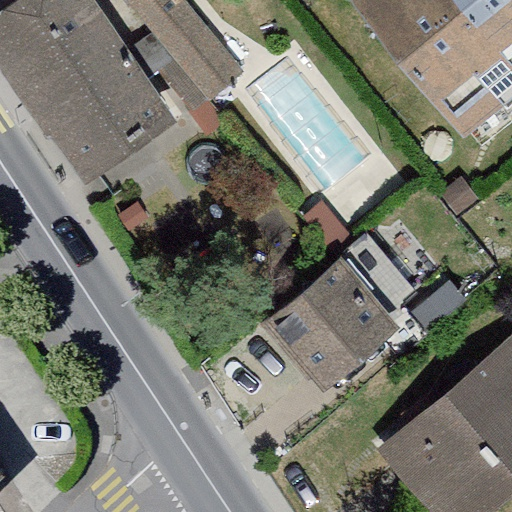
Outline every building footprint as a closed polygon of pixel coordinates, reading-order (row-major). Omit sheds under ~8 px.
[(88,0),(39,0),(0,27),(0,60),(92,194),(181,133),(88,0)] [(511,0),(352,0),(469,146),(511,112),(511,0)] [(346,274),(279,329),(339,401),(405,346),(346,274)] [(511,358),(390,464),(432,511),(509,511),(511,511),(511,358)] [(0,479),(9,472),(0,461),(0,479)]
